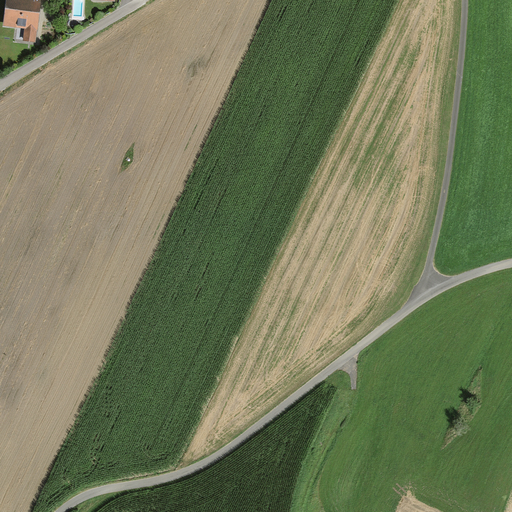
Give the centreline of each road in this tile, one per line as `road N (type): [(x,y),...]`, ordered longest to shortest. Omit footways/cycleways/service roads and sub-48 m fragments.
road 1 (track): [(511,263),(433,290),(210,461),(83,497),(61,511)]
road 2 (track): [(465,0),(433,290)]
road 3 (residential): [(0,86),(142,0)]
